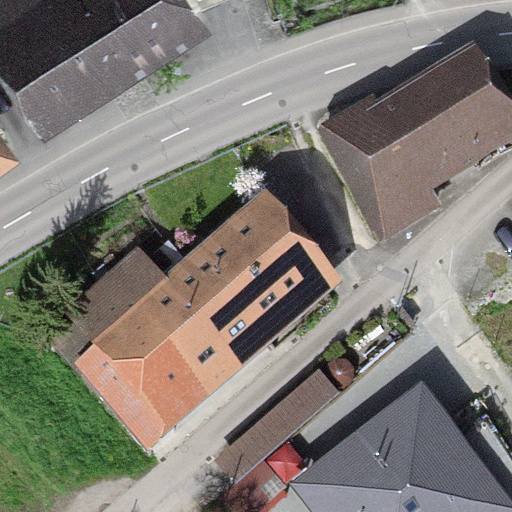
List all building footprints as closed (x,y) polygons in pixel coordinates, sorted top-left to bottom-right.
[(0,0),(0,63),(33,115),(187,16),(176,0),(0,0)] [(511,144),(511,139),(472,71),(447,75),(427,87),(432,95),(382,125),(372,107),(322,137),(378,240),(433,208),(418,184),(489,142),(496,154),(511,144)] [(143,261),(53,342),(149,454),(174,430),(160,414),(317,281),(266,220),(174,298),(143,261)] [(511,298),(476,321),(493,346),(511,334),(511,298)] [(505,511),(439,425),(326,511),(505,511)] [(232,511),(256,511),(282,490),(263,469),(224,502),(232,511)]
